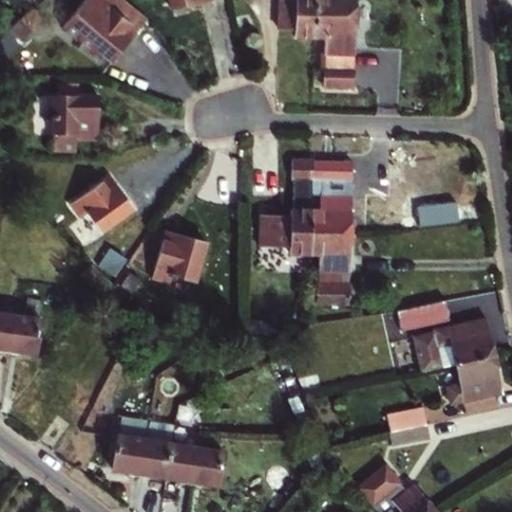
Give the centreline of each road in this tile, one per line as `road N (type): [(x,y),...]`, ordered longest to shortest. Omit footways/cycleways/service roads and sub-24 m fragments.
road 1 (residential): [(226,124),(488,130)]
road 2 (residential): [(488,130),(511,271)]
road 3 (residential): [(479,0),(488,130)]
road 4 (residential): [(0,438),(96,511)]
